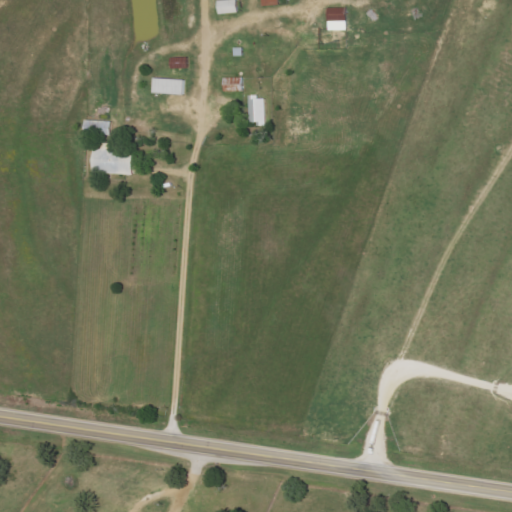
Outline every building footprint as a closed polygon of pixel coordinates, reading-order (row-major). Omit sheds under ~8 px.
[(224,14),(243,14),(242,0),(223,1),(224,14)] [(332,29),(350,29),(350,9),(332,9),(332,29)] [(175,75),(191,75),(191,59),(175,58),(175,75)] [(247,92),(246,78),(228,79),(229,92),(247,92)] [(190,95),(190,80),(159,79),(159,95),(190,95)] [(270,97),(253,98),(254,125),(271,125),(270,97)] [(99,152),(99,174),(139,175),(139,153),(99,152)]
